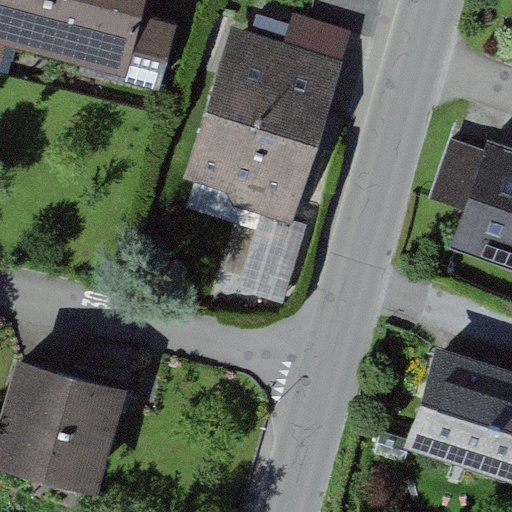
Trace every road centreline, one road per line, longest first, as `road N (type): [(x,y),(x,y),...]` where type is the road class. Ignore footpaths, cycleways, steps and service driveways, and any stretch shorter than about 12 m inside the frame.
road 1 (tertiary): [(445,0),(332,369)]
road 2 (residential): [(0,288),(332,369)]
road 3 (tertiary): [(332,369),(293,511)]
